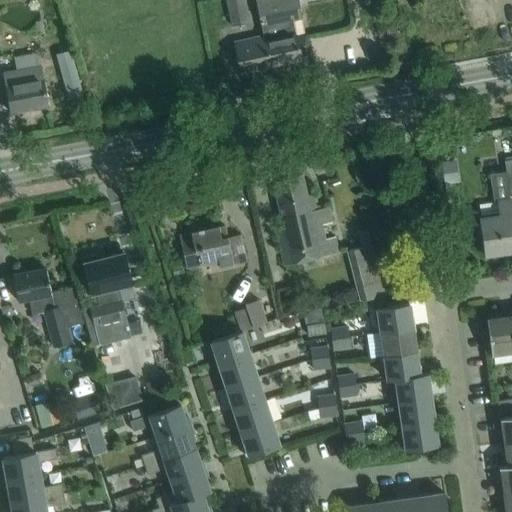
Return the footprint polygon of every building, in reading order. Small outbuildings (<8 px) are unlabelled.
[(225,0),(231,25),(249,22),(244,0),(225,0)] [(297,0),(254,0),(262,35),(268,67),(269,67),(268,64),(299,58),(292,19),(301,16),(297,0)] [(268,67),(262,35),(234,41),(240,73),(242,73),(242,72),(268,67)] [(56,62),(3,72),(10,113),(63,103),(56,62)] [(274,225),(283,264),(338,252),(334,236),(322,239),(318,225),(331,222),(327,207),(319,208),(318,205),(314,206),(312,194),(306,195),(301,173),(272,180),(282,223),(274,225)] [(120,199),(125,217),(138,214),(132,195),(120,199)] [(497,201),(477,204),(479,218),(485,255),(511,250),(511,214),(510,199),(497,201)] [(186,267),(217,260),(219,267),(246,261),(240,234),(227,237),(224,226),(190,233),(192,243),(181,246),(186,267)] [(359,248),(346,251),(360,303),(384,296),(370,245),(366,230),(355,233),(359,248)] [(97,253),(81,257),(90,294),(95,292),(98,305),(91,306),(89,307),(98,344),(129,337),(120,300),(119,300),(116,288),(118,288),(118,287),(130,284),(122,252),(106,256),(98,258),(97,253)] [(12,274),(17,301),(27,299),(30,314),(43,311),(52,347),(69,342),(65,327),(82,322),(72,286),(49,292),(45,268),(12,274)] [(244,287),(251,292),(264,275),(257,270),(244,287)] [(235,310),(241,330),(266,322),(259,299),(244,303),(245,307),(235,310)] [(376,308),(380,331),(412,327),(408,303),(376,308)] [(511,352),(511,336),(509,314),(485,318),(490,355),(511,352)] [(324,332),(322,322),(306,324),(307,334),(324,332)] [(330,327),(331,339),(348,336),(346,325),(330,327)] [(415,350),(412,327),(380,331),(383,355),(415,350)] [(214,364),(215,364),(248,353),(241,331),(210,341),(214,355),(212,355),(212,356),(215,355),(217,363),(214,364)] [(349,346),(348,336),(331,339),(332,348),(349,346)] [(310,347),(311,358),(327,356),(326,345),(310,347)] [(419,374),(415,350),(383,355),(387,378),(394,377),(419,374)] [(256,376),(248,353),(215,364),(215,365),(217,364),(220,371),(217,372),(217,373),(220,372),(225,386),(256,376)] [(328,366),(327,356),(311,358),(312,368),(328,366)] [(336,374),(337,385),(354,383),(353,372),(336,374)] [(427,373),(419,374),(394,377),(397,401),(430,397),(427,373)] [(263,399),(256,376),(225,386),(229,400),(227,401),(227,402),(230,401),(232,409),(229,409),(229,410),(263,399)] [(105,386),(112,409),(141,400),(134,377),(105,386)] [(355,393),(354,383),(337,385),(339,395),(355,393)] [(64,415),(72,413),(67,393),(59,395),(64,415)] [(316,395),(317,406),(334,404),(333,393),(316,395)] [(47,399),(53,419),(63,416),(57,396),(47,399)] [(433,421),(430,397),(397,401),(401,425),(433,421)] [(511,398),(496,400),(498,412),(511,410),(511,398)] [(270,421),(263,399),(229,410),(230,410),(232,409),(235,417),(232,418),(232,419),(235,418),(239,431),(270,421)] [(152,424),(156,437),(190,426),(186,416),(183,417),(179,403),(129,421),(132,431),(152,424)] [(335,414),(334,404),(317,406),(319,416),(335,414)] [(511,416),(499,418),(502,444),(511,442),(511,416)] [(278,445),(270,421),(239,431),(244,446),(241,447),(242,448),(244,447),(247,454),(244,455),(244,456),(247,455),(278,445)] [(343,423),(344,434),(361,431),(360,421),(343,423)] [(437,445),(433,421),(401,425),(404,450),(437,445)] [(193,434),(190,426),(156,437),(159,448),(140,454),(144,464),(194,448),(190,435),(193,434)] [(363,442),(361,431),(344,434),(346,444),(363,442)] [(511,442),(502,444),(505,466),(511,464),(511,442)] [(1,471),(3,480),(39,474),(37,462),(56,458),(54,448),(2,457),(4,470),(1,471)] [(198,460),(194,448),(144,464),(147,474),(166,468),(170,480),(204,469),(201,459),(198,460)] [(511,490),(511,464),(505,466),(497,467),(501,492),(511,490)] [(207,477),(204,469),(170,480),(173,492),(155,498),(158,508),(201,493),(209,491),(204,478),(207,477)] [(41,487),(39,474),(3,480),(5,490),(7,489),(10,501),(63,493),(61,483),(41,487)] [(511,511),(511,490),(501,492),(503,511),(511,511)] [(63,493),(10,501),(11,511),(45,511),(45,506),(72,501),(71,491),(63,493)] [(419,493),(421,511),(446,511),(443,492),(428,495),(428,492),(427,492),(427,495),(419,496),(419,493)] [(205,506),(201,493),(158,508),(151,510),(151,511),(210,511),(208,505),(205,506)] [(421,511),(419,493),(418,493),(419,496),(411,497),(410,494),(410,497),(395,499),(397,511),(421,511)] [(397,511),(395,499),(381,501),(381,498),(380,499),(380,501),(372,502),(372,500),(371,500),(373,511),(397,511)] [(373,511),(371,500),(371,503),(363,504),(363,501),(362,501),(363,504),(348,506),(348,511),(373,511)]
